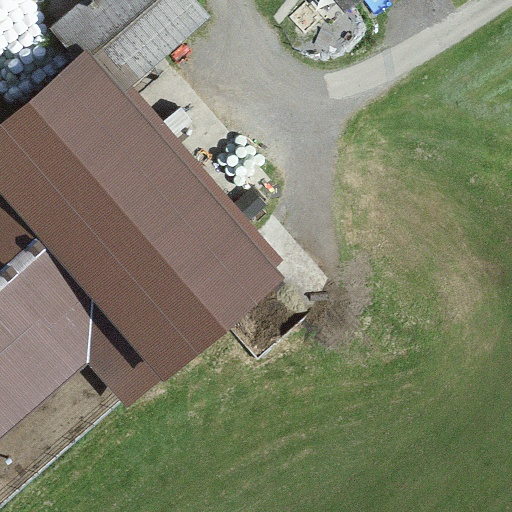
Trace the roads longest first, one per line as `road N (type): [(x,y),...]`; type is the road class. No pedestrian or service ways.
road 1 (track): [(293,132),(490,0)]
road 2 (track): [(232,0),(242,15),(246,79),(293,132)]
